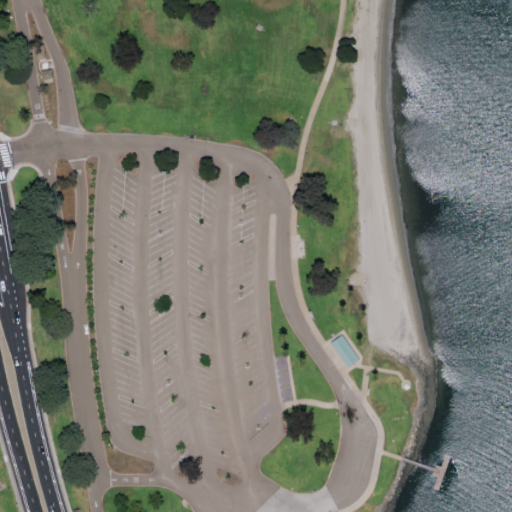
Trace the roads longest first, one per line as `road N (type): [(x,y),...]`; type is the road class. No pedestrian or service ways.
road 1 (residential): [(72,148),(241,157),(265,177),(282,200),(291,308),(359,424),(349,480),(308,511),(162,483),(95,484)]
road 2 (secondary): [(57,511),(4,278)]
road 3 (residential): [(72,278),(95,484)]
road 4 (residential): [(72,148),(60,72),(23,0)]
road 5 (residential): [(22,0),(43,149)]
road 6 (secondary): [(0,370),(35,511)]
road 7 (residential): [(43,149),(72,278)]
road 8 (residential): [(72,278),(81,202),(72,148)]
